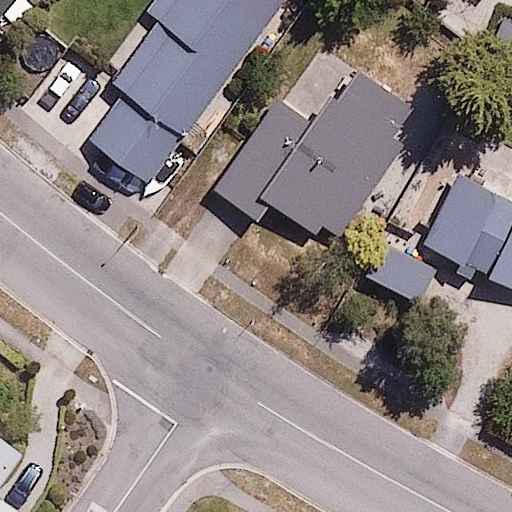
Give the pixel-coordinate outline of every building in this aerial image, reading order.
[(0,0),(0,22),(18,0),(0,0)] [(153,179),(289,0),(156,0),(152,7),(164,17),(116,80),(131,91),(97,135),(153,179)] [(314,121),(286,99),(222,181),(264,214),(276,198),(317,230),(326,218),(341,230),(410,141),(394,128),(415,101),(361,60),(314,121)] [(511,193),(458,171),(429,241),(511,275),(511,193)] [(387,235),(367,270),(420,300),(440,265),(387,235)] [(0,483),(22,449),(0,434),(0,511),(15,511),(0,502),(0,483)]
